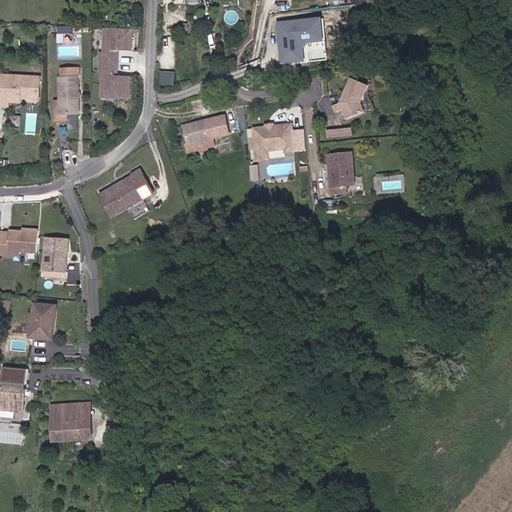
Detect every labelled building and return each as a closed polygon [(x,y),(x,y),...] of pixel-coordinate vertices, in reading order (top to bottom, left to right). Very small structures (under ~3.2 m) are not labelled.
[(321,17),(276,21),(281,66),(304,63),(302,44),(323,42),(321,17)] [(133,31),(105,30),(104,53),(100,53),(100,72),(104,72),(103,97),(131,98),(132,78),(118,77),(119,49),(133,49),(133,31)] [(81,113),(79,77),(80,77),(79,69),(62,69),(62,78),(60,79),(61,102),(62,114),(78,114),(81,113)] [(176,85),(176,72),(165,73),(165,85),(176,85)] [(40,101),(41,77),(2,75),(0,107),(9,107),(9,102),(21,103),(21,100),(26,100),(40,101)] [(365,112),(361,102),(368,86),(351,79),(341,103),(334,106),(337,113),(344,110),(347,119),(365,112)] [(79,120),(78,114),(62,114),(61,102),(55,102),(57,121),(62,121),(73,121),(79,120)] [(213,139),(230,134),(226,116),(185,126),(189,143),(187,144),(189,152),(212,146),(210,139),(213,139)] [(296,152),(293,124),(274,126),(274,125),(266,126),(266,127),(254,129),(257,161),(270,160),(269,151),(286,149),(286,153),(296,152)] [(354,136),(353,128),(341,129),(342,137),(354,136)] [(342,137),(341,129),(329,131),(329,138),(342,137)] [(73,151),(72,137),(63,138),(64,151),(73,151)] [(357,185),(354,153),(329,155),(332,187),(333,196),(350,195),(349,186),(357,185)] [(252,163),(253,178),(297,173),(296,162),(270,164),(270,161),(252,163)] [(154,194),(140,170),(133,174),(133,175),(135,179),(103,197),(114,217),(154,194)] [(103,197),(135,179),(133,175),(101,195),(103,197)] [(308,225),(307,215),(300,216),(301,225),(308,225)] [(37,252),(38,237),(39,230),(22,229),(22,231),(9,230),(9,232),(0,231),(0,254),(8,255),(8,252),(21,254),(21,250),(37,252)] [(46,255),(47,238),(40,238),(39,254),(46,255)] [(69,259),(70,240),(47,238),(46,255),(45,271),(65,272),(66,259),(69,259)] [(68,279),(69,259),(66,259),(65,272),(45,271),(44,277),(68,279)] [(9,312),(11,302),(3,301),(2,311),(9,312)] [(55,331),(57,307),(36,305),(35,314),(33,329),(55,331)] [(54,340),(55,331),(33,329),(33,337),(54,340)] [(26,401),(27,390),(2,388),(0,408),(0,409),(25,412),(25,405),(24,404),(24,401),(26,401)] [(93,439),(92,420),(83,421),(82,405),(53,407),(55,441),(93,439)] [(92,420),(91,405),(82,405),(83,421),(92,420)] [(0,422),(0,441),(26,443),(27,432),(10,430),(10,423),(0,422)]
